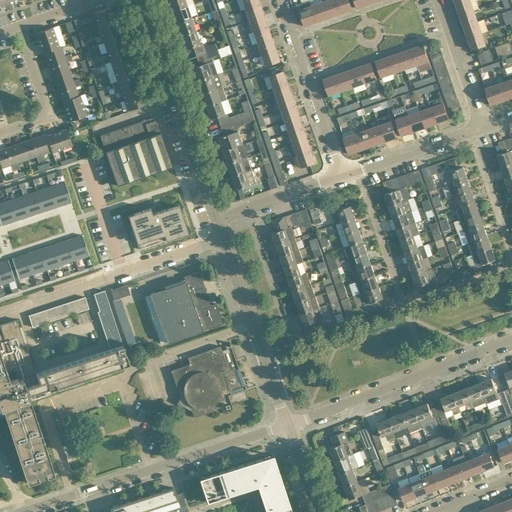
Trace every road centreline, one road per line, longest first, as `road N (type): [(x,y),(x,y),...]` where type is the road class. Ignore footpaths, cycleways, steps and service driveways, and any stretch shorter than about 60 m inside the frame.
road 1 (residential): [(27,511),(287,424)]
road 2 (residential): [(287,424),(511,337)]
road 3 (residential): [(216,219),(137,0)]
road 4 (residential): [(287,424),(216,219)]
road 5 (residential): [(341,178),(280,0)]
road 6 (residential): [(341,178),(484,129)]
road 7 (residential): [(484,129),(437,0)]
road 8 (residential): [(20,27),(44,106),(36,119),(0,132)]
road 9 (residential): [(216,219),(341,178)]
